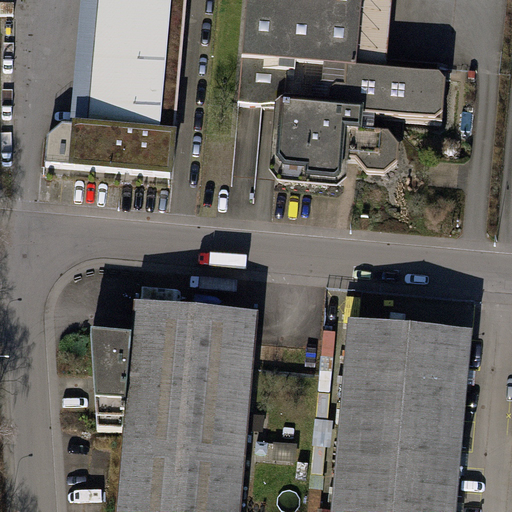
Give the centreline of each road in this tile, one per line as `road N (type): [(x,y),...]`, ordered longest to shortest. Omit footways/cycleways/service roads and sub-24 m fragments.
road 1 (residential): [(511,274),(87,237),(37,248),(24,290),(37,511)]
road 2 (unknown): [(480,245),(492,0)]
